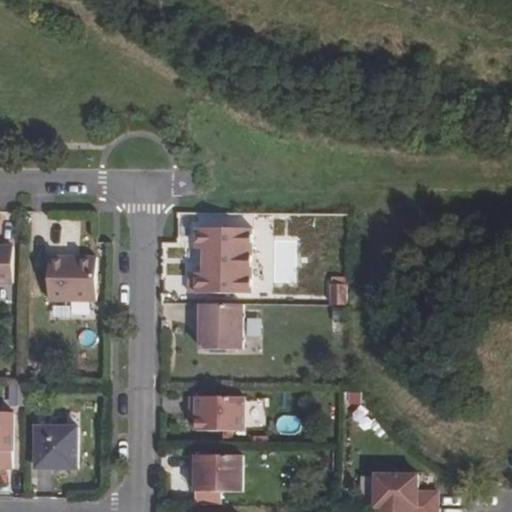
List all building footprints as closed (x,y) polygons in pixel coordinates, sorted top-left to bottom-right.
[(252,230),(197,229),(197,250),(204,250),(204,274),(197,274),(197,294),(251,295),(252,230)] [(14,248),(0,247),(0,284),(13,284),(14,248)] [(97,258),(49,258),(49,302),(96,302),(97,258)] [(331,286),(331,307),(346,307),(347,287),(331,286)] [(244,306),(196,305),(196,323),(201,323),(201,335),(201,350),(243,351),(244,306)] [(25,396),(26,387),(22,387),(13,386),(13,396),(25,396)] [(196,436),(243,437),(244,400),(191,400),(190,416),(197,416),(197,423),(196,436)] [(0,469),(13,470),(13,436),(13,414),(0,413),(0,469)] [(79,429),(37,428),(36,470),(78,471),(79,429)] [(195,495),(243,495),(243,458),(190,458),(190,474),(196,474),(196,481),(195,495)] [(374,511),(437,511),(438,493),(417,493),(418,476),(375,476),(374,511)]
